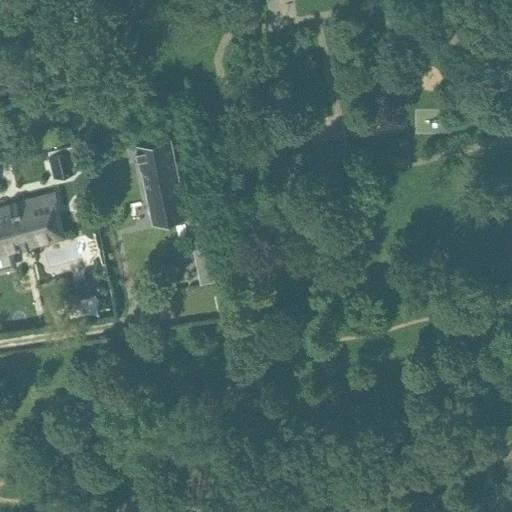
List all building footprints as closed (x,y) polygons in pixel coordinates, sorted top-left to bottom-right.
[(414,89),(416,132),(447,131),(445,88),(414,89)] [(188,217),(172,137),(136,144),(152,224),(188,217)] [(77,142),(49,149),(55,175),(75,170),(74,167),(83,165),(77,142)] [(11,204),(0,206),(0,251),(10,249),(20,245),(22,250),(30,248),(29,243),(63,233),(55,192),(19,201),(19,198),(10,200),(11,204)] [(212,266),(198,269),(201,283),(214,280),(212,266)]
